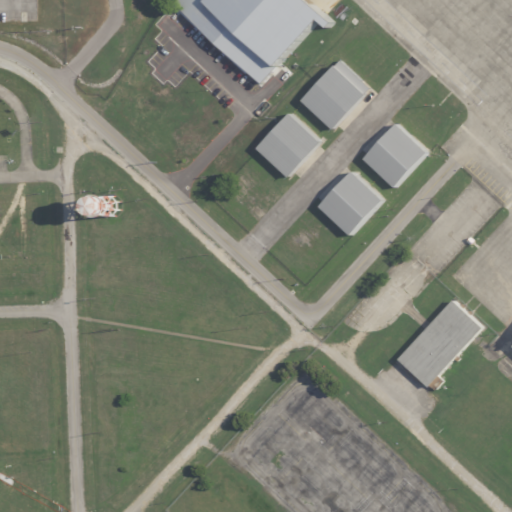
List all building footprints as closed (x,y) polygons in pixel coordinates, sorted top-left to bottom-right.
[(264,84),(323,19),(332,28),(340,19),(318,0),(181,0),(176,6),(264,84)] [(303,101),(333,129),(370,88),(339,59),(303,101)] [(258,148),(289,177),(322,142),(291,113),(258,148)] [(364,159),(395,187),(428,152),(397,123),(364,159)] [(320,208),(351,236),(385,199),(354,171),(320,208)] [(454,301),(484,329),(440,376),(445,381),(437,389),(432,384),(429,388),(399,360),(454,301)]
